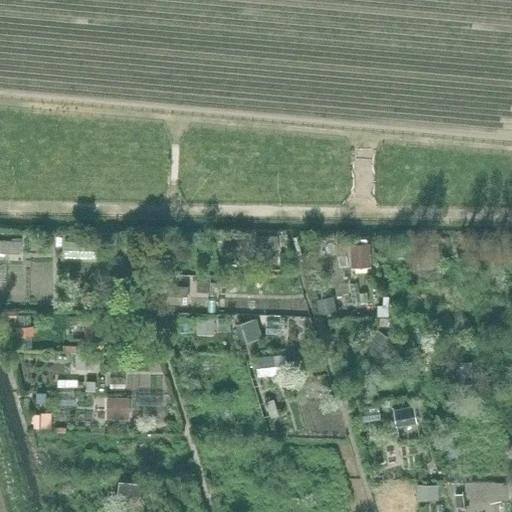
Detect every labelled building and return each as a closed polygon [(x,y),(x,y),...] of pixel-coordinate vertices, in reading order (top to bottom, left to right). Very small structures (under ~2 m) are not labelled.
[(356,233),(355,258),(377,259),(378,234),(356,233)] [(71,239),(71,249),(104,250),(104,240),(71,239)] [(341,286),(323,289),(326,305),(344,302),(341,286)] [(219,329),(219,308),(203,307),(202,329),(219,329)] [(21,317),(22,329),(40,328),(39,316),(21,317)] [(99,342),(80,343),(80,361),(99,360),(99,342)] [(457,367),(478,368),(478,353),(458,352),(457,367)] [(114,410),(135,409),(134,384),(113,384),(114,410)] [(81,396),(81,385),(63,385),(63,396),(81,396)] [(240,390),(222,390),(222,413),(240,412),(240,390)] [(369,415),(387,412),(385,402),(368,405),(369,415)] [(401,423),(425,422),(424,407),(400,407),(401,423)] [(113,426),(112,442),(125,443),(126,427),(113,426)] [(444,495),(445,475),(423,474),(422,493),(444,495)] [(313,494),(313,504),(332,505),(332,494),(313,494)]
